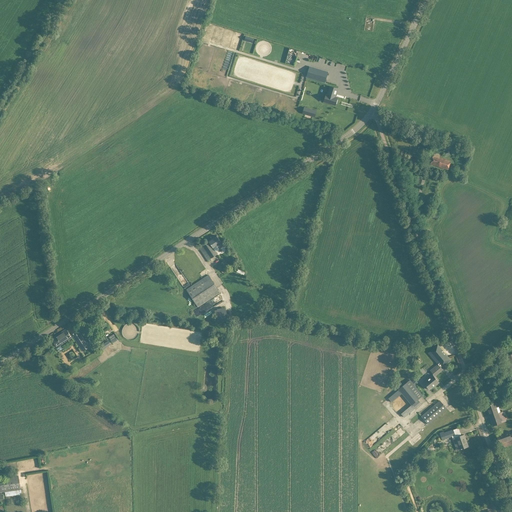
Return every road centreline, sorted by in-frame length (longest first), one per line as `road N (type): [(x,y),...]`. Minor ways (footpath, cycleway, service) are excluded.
road 1 (tertiary): [(0,363),(373,110)]
road 2 (unclassified): [(511,506),(373,110)]
road 3 (track): [(67,0),(0,109)]
road 4 (tertiary): [(373,110),(426,0)]
